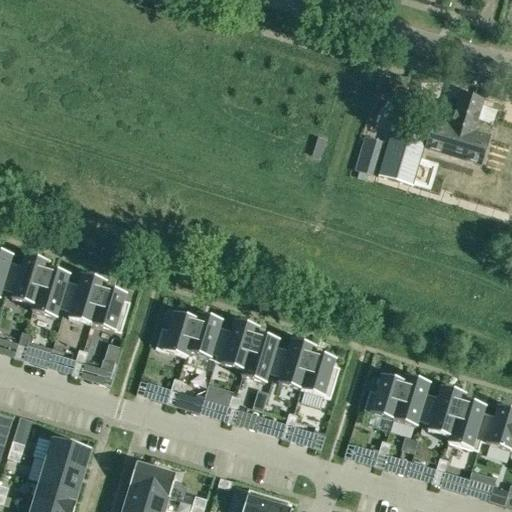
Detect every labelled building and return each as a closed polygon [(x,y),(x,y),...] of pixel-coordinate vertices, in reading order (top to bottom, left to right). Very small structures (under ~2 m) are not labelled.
[(434,123),(426,150),(480,166),(488,139),(473,134),(482,103),(459,96),(449,127),(434,123)] [(7,294),(15,267),(9,265),(11,257),(0,253),(0,294),(1,292),(7,294)] [(15,267),(7,294),(13,296),(11,302),(33,308),(31,314),(32,314),(47,264),(24,257),(21,268),(15,267)] [(47,264),(32,314),(55,321),(57,312),(64,313),(72,286),(66,284),(68,277),(46,270),(48,264),(47,264)] [(68,321),(91,328),(104,283),(81,276),(78,288),(72,286),(64,313),(70,315),(68,321)] [(105,284),(104,283),(91,328),(120,337),(129,306),(122,304),(125,296),(103,289),(105,284)] [(155,351),(184,360),(198,316),(197,315),(195,321),(173,315),(168,333),(161,331),(155,351)] [(214,365),(224,332),(218,330),(221,323),(198,316),(184,360),(185,361),(187,355),(209,361),(210,358),(215,359),(214,365)] [(230,334),(224,332),(214,365),(242,374),(240,379),(241,379),(256,329),(234,322),(230,334)] [(267,377),(273,379),(281,351),(275,349),(277,342),(256,335),(257,329),(256,329),(241,379),(264,386),(267,377)] [(17,348),(26,351),(30,338),(21,335),(17,348)] [(300,393),(313,348),(291,342),(287,353),(281,351),(273,379),(279,380),(277,386),(300,393)] [(26,351),(17,348),(14,361),(22,363),(26,351)] [(313,348),(300,393),(329,402),(339,371),(332,369),(334,361),(312,354),(314,349),(313,348)] [(79,353),(75,365),(83,368),(87,355),(79,353)] [(117,367),(103,363),(103,362),(99,373),(95,386),(110,390),(117,367)] [(79,381),(83,368),(75,365),(71,378),(79,381)] [(392,423),(405,378),(403,384),(381,377),(376,396),(369,394),(363,414),(392,423)] [(405,378),(392,423),(415,430),(416,424),(422,426),(431,398),(425,396),(428,385),(405,378)] [(170,394),(178,397),(182,384),(173,381),(170,394)] [(431,398),(422,426),(429,428),(427,433),(449,440),(447,446),(448,446),(463,395),(440,389),(437,400),(431,398)] [(178,397),(170,394),(166,407),(174,410),(178,397)] [(476,454),(488,417),(482,415),(484,408),(462,401),(464,396),(463,395),(448,446),(476,454)] [(227,411),(235,414),(239,401),(231,399),(227,411)] [(494,419),(488,417),(476,454),(477,455),(480,445),(511,454),(511,412),(497,408),(494,419)] [(235,414),(227,411),(223,424),(232,427),(235,414)] [(284,429),(293,431),(297,418),(288,416),(284,429)] [(289,444),(293,431),(284,429),(281,442),(289,444)] [(325,437),(313,434),(309,449),(320,452),(325,437)] [(52,440),(45,463),(83,475),(90,452),(52,440)] [(12,444),(9,452),(21,456),(24,448),(12,444)] [(377,456),(386,459),(390,446),(381,444),(378,454),(377,456)] [(21,456),(9,452),(7,461),(19,464),(21,456)] [(382,471),(386,459),(377,456),(378,454),(373,453),(369,467),(382,471)] [(439,461),(435,473),(443,476),(447,464),(439,461)] [(83,475),(45,463),(38,485),(77,497),(83,475)] [(168,500),(175,477),(135,465),(128,488),(168,500)] [(440,488),(443,476),(435,473),(431,486),(440,488)] [(220,481),(217,489),(229,493),(231,484),(220,481)] [(74,506),(77,497),(38,485),(32,507),(48,511),(73,511),(75,507),(74,506)] [(128,488),(128,489),(129,489),(123,510),(128,511),(164,511),(168,500),(128,488)] [(241,511),(289,511),(287,511),(289,504),(248,492),(241,511)] [(507,496),(492,492),(488,504),(504,509),(507,496)] [(204,511),(207,502),(195,499),(192,507),(204,511)]
